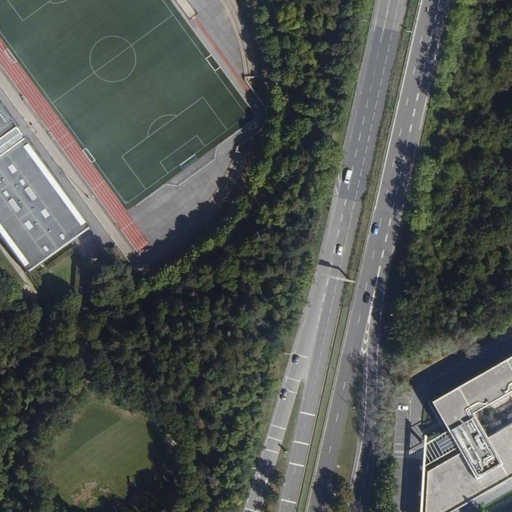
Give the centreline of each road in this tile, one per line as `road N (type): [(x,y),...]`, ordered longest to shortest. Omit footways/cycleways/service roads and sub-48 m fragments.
road 1 (primary): [(357,172),(284,511)]
road 2 (primary): [(314,511),(391,180)]
road 3 (primary): [(357,172),(256,490)]
road 4 (primary): [(350,511),(391,180)]
road 5 (primary): [(391,180),(423,36)]
road 6 (primary): [(384,28),(357,172)]
